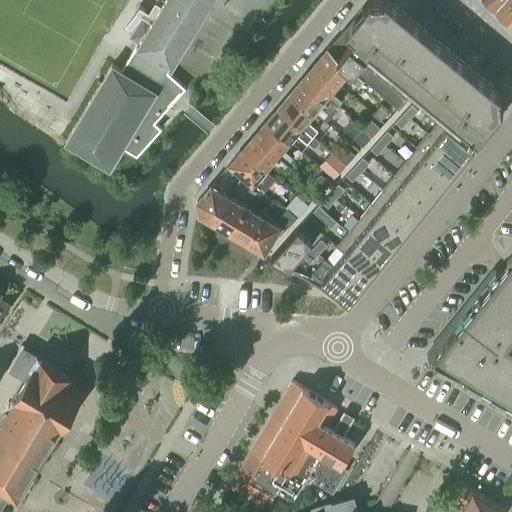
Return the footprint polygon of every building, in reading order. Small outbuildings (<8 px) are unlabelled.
[(138,22),(130,34),(139,39),(136,44),(172,65),(211,0),(162,0),(152,18),(143,12),(146,8),(139,4),(131,18),(138,22)] [(326,49),(352,70),(360,60),(366,53),(365,52),(368,48),(476,137),(476,138),(480,140),(499,116),(498,115),(503,109),(501,107),(500,96),(502,94),(495,89),(495,88),(392,3),(387,0),(376,0),(372,0),(371,0),(369,0),(365,5),(364,4),(354,16),(355,17),(346,29),(344,27),(343,28),(345,30),(337,40),(335,39),(326,49)] [(511,0),(489,0),(511,22),(511,0)] [(168,71),(172,65),(136,44),(121,69),(111,63),(65,140),(110,167),(123,146),(137,155),(162,127),(156,120),(186,86),(168,71)] [(326,49),(314,63),(338,84),(346,75),(359,86),(364,80),(358,75),(352,70),(326,49)] [(360,60),(352,70),(358,75),(366,65),(360,60)] [(314,63),(302,77),(335,106),(340,100),(331,92),(338,84),(314,63)] [(358,75),(364,80),(372,70),(366,65),(358,75)] [(378,74),(372,70),(364,80),(370,84),(378,74)] [(370,84),(375,89),(383,79),(378,74),(370,84)] [(302,77),(289,92),(314,112),(321,104),(330,112),(335,106),(302,77)] [(375,89),(381,94),(389,84),(383,79),(375,89)] [(381,94),(387,99),(395,89),(389,84),(381,94)] [(387,99),(392,103),(401,94),(395,89),(387,99)] [(289,92),(277,106),(311,135),(316,129),(307,121),(314,112),(289,92)] [(392,103),(399,109),(407,99),(401,94),(392,103)] [(412,104),(403,113),(409,119),(418,110),(412,104)] [(379,105),(372,113),(379,119),(387,112),(379,105)] [(296,133),(306,141),(313,147),(319,141),(311,135),(277,106),(265,120),(290,141),(296,133)] [(403,113),(395,122),(401,127),(409,119),(403,113)] [(439,118),(427,133),(463,161),(474,147),(439,118)] [(265,120),(253,135),(287,163),(292,157),(283,149),(290,141),(265,120)] [(379,128),(370,120),(362,129),(371,138),(379,128)] [(362,129),(353,139),(362,147),(371,138),(362,129)] [(387,130),(379,139),(385,145),(393,136),(387,130)] [(427,133),(416,147),(451,175),(463,161),(427,133)] [(253,135),(241,149),(265,169),(272,161),(282,169),(287,163),(253,135)] [(379,139),(370,148),(377,154),(385,145),(379,139)] [(346,146),(338,155),(347,163),(355,154),(346,146)] [(416,147),(405,161),(440,189),(451,175),(416,147)] [(262,192),(268,186),(275,177),(265,169),(241,149),(229,163),(262,192)] [(346,164),(331,152),(319,165),(334,178),(346,164)] [(363,157),(354,166),(360,172),(369,163),(363,157)] [(405,161),(393,175),(429,203),(440,189),(405,161)] [(354,166),(346,175),(352,181),(360,172),(354,166)] [(320,174),(311,184),(320,192),(329,182),(320,174)] [(393,175),(382,189),(417,217),(429,203),(393,175)] [(338,183),(330,192),(336,198),(344,189),(338,183)] [(200,215),(212,223),(229,195),(211,184),(197,200),(200,215)] [(417,217),(382,189),(371,203),(406,231),(417,217)] [(330,192),(322,201),(328,207),(336,198),(330,192)] [(308,205),(296,193),(285,206),(297,217),(308,205)] [(212,223),(229,233),(246,205),(229,195),(212,223)] [(395,245),(406,231),(371,203),(359,217),(395,245)] [(229,233),(246,243),(263,215),(246,205),(229,233)] [(313,211),(322,219),(327,213),(318,205),(313,211)] [(286,209),(278,218),(288,227),(296,218),(286,209)] [(327,224),(331,228),(336,221),(327,213),(322,219),(327,224)] [(263,215),(246,243),(263,253),(280,225),(263,215)] [(359,217),(348,231),(383,259),(395,245),(359,217)] [(298,227),(270,257),(287,268),(312,240),(298,227)] [(383,259),(348,231),(336,246),(343,252),(371,274),(383,259)] [(321,239),(312,248),(318,253),(327,245),(321,239)] [(312,248),(304,257),(310,262),(318,253),(312,248)] [(371,274),(343,252),(333,265),(361,287),(371,274)] [(511,255),(504,266),(500,271),(511,280),(511,255)] [(361,287),(333,265),(324,258),(307,279),(336,297),(338,293),(349,302),(361,287)] [(435,355),(511,401),(511,280),(500,271),(434,352),(435,355)] [(0,291),(0,316),(11,298),(0,291)] [(22,345),(8,369),(24,378),(11,400),(14,402),(0,425),(0,507),(10,491),(16,494),(60,421),(63,424),(87,384),(60,368),(60,367),(36,353),(22,345)] [(326,424),(337,406),(292,380),(230,484),(235,487),(266,507),(275,491),(292,501),(307,477),(327,489),(330,483),(336,487),(347,468),(341,464),(354,442),(326,424)] [(502,511),(505,508),(472,488),(471,488),(456,480),(447,495),(462,504),(457,511),(502,511)] [(357,511),(352,495),(331,502),(310,508),(311,511),(357,511)]
